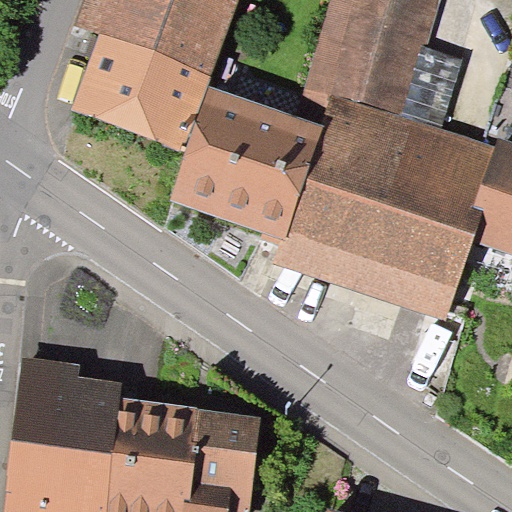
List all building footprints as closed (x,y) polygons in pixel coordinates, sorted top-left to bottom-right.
[(118,0),(74,116),(172,153),(177,138),(183,140),(185,134),(180,132),(230,0),(118,0)] [(170,204),(365,269),(411,134),(369,120),(375,103),(396,110),(427,0),(351,0),(325,91),(333,95),(316,144),(204,105),(170,204)] [(511,158),(495,153),(492,163),(411,134),(365,269),(449,298),(467,244),(511,258),(511,158)] [(41,511),(42,509),(64,511),(99,511),(112,413),(69,407),(72,381),(18,373),(4,503),(3,511),(41,511)] [(243,511),(254,431),(112,413),(99,511),(243,511)]
